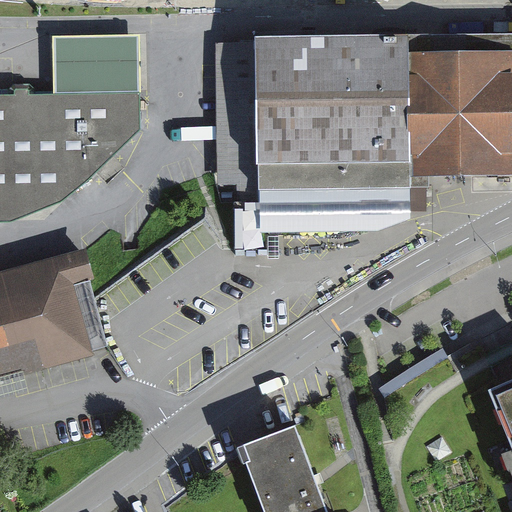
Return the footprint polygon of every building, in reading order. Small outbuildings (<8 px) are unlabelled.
[(259,186),(259,192),(411,189),(411,178),(409,54),(409,36),(256,38),(257,43),(259,186)] [(83,189),(138,132),(136,37),(51,40),(56,94),(0,97),(0,224),(15,224),(50,210),(83,189)] [(259,186),(257,43),(215,44),(218,186),(259,186)] [(511,52),(409,54),(411,178),(511,176),(511,52)] [(411,189),(259,192),(260,234),(379,232),(411,220),(411,189)] [(0,284),(0,407),(22,402),(18,387),(105,364),(79,265),(0,284)] [(443,361),(435,349),(380,383),(388,395),(443,361)] [(511,386),(490,396),(511,456),(511,386)] [(319,511),(290,435),(237,455),(258,511),(319,511)]
